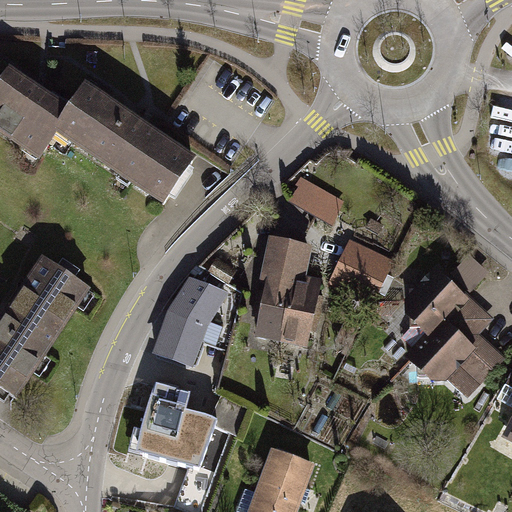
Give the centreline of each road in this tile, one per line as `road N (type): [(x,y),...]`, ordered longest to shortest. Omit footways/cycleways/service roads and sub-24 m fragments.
road 1 (residential): [(355,90),(184,256),(134,326),(110,381),(86,476)]
road 2 (secondary): [(0,5),(159,1),(340,35)]
road 3 (tertiary): [(410,106),(447,177),(511,239)]
